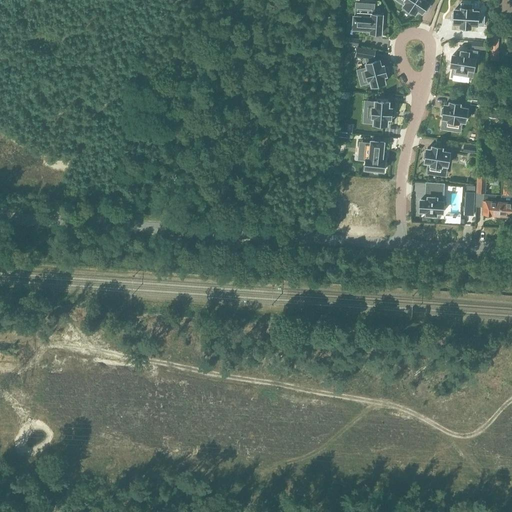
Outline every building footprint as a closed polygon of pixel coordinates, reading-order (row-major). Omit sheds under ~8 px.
[(402,0),(406,2),(403,6),(405,7),(406,10),(411,13),(413,13),(415,14),(418,10),(422,13),(428,4),(429,5),(432,0),(402,0)] [(460,24),(460,27),(462,27),(465,27),(469,27),(471,28),(471,25),(483,26),(484,17),(478,16),(478,11),(472,11),(472,4),(461,3),(461,10),(455,10),(455,11),(452,13),(452,20),(454,22),(454,24),(460,24)] [(372,9),(357,8),(357,16),(354,16),(353,29),(370,30),(370,33),(381,34),(382,29),(384,27),(384,21),(382,19),(383,15),(372,14),(372,9)] [(499,50),(498,50),(499,30),(491,30),(490,56),(499,56),(499,50)] [(357,46),(359,39),(345,37),(344,44),(357,46)] [(477,42),(473,42),(473,49),(486,50),(487,43),(477,42)] [(371,83),(372,86),(374,86),(376,87),(382,86),(383,83),(385,83),(384,77),(387,76),(384,65),(381,66),(380,60),(371,62),(371,60),(373,59),(375,50),(358,47),(356,56),(365,58),(366,64),(367,67),(367,70),(361,71),(364,82),(370,80),(371,83)] [(460,56),(452,55),(451,67),(455,68),(454,71),(455,71),(454,74),(468,76),(468,73),(469,70),(473,70),(475,60),(476,60),(477,51),(467,50),(467,52),(461,51),(460,56)] [(367,117),(374,118),(373,124),(375,124),(377,126),(383,127),(385,125),(387,125),(388,119),(391,119),(392,108),(389,108),(389,102),(375,101),(375,107),(368,106),(367,117)] [(443,117),(442,119),(448,119),(447,126),(458,128),(459,121),(462,122),(465,122),(467,108),(460,107),(460,104),(458,104),(452,103),(450,102),(449,105),(445,105),(444,107),(442,108),(441,114),(443,117)] [(487,109),(486,116),(489,116),(489,117),(495,118),(495,117),(499,118),(500,110),(487,109)] [(335,131),(338,131),(347,132),(352,133),(353,124),(338,122),(336,122),(335,131)] [(383,140),(370,138),(370,142),(365,141),(364,155),(366,156),(365,167),(370,167),(371,169),(378,170),(379,169),(384,169),(385,158),(382,157),(383,140)] [(443,148),(432,146),(431,149),(427,149),(427,151),(424,152),(423,158),(425,161),(425,163),(427,163),(430,163),(429,170),(441,172),(442,165),(447,166),(449,152),(442,151),(443,148)] [(491,181),(491,175),(478,175),(477,192),(486,192),(487,181),(491,181)] [(501,195),(500,216),(509,216),(511,218),(511,194),(511,195),(511,187),(511,179),(503,179),(503,183),(503,188),(502,188),(502,194),(502,195),(501,195)] [(421,200),(420,211),(426,212),(426,215),(436,216),(437,212),(443,213),(444,201),(445,183),(436,183),(435,197),(428,197),(427,200),(425,200),(421,200)] [(383,187),(367,186),(364,206),(379,207),(380,201),(382,201),(382,199),(384,197),(385,191),(383,189),(383,187)] [(466,192),(465,214),(473,215),(474,193),(466,192)] [(482,208),(482,210),(483,211),(482,214),(485,214),(486,216),(489,216),(491,215),(492,215),(500,216),(501,195),(484,194),(483,207),(482,208)] [(359,205),(357,220),(379,221),(379,219),(382,217),(382,211),(381,209),(381,207),(379,207),(364,206),(359,205)]
